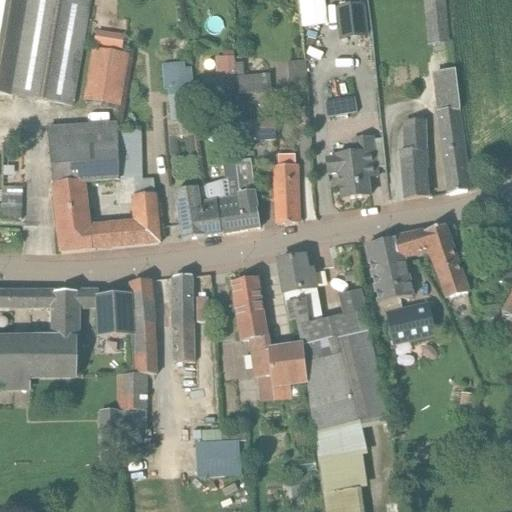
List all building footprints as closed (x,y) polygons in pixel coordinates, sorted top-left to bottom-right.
[(82,0),(28,0),(12,97),(72,108),(90,1),(82,0)] [(326,0),(299,0),(304,29),(330,24),(326,0)] [(423,3),(427,46),(449,44),(445,1),(423,3)] [(337,11),(341,41),(365,37),(361,8),(337,11)] [(95,32),(93,46),(121,50),(123,37),(95,32)] [(120,108),(128,55),(92,50),(84,103),(120,108)] [(237,96),(236,78),(234,78),(232,59),(217,59),(217,82),(210,83),(210,81),(202,82),(203,98),(237,96)] [(290,62),(291,83),(307,82),(306,61),(290,62)] [(191,71),(166,74),(170,114),(185,113),(185,121),(197,120),(191,71)] [(460,112),(455,72),(435,74),(439,113),(438,113),(449,197),(467,193),(466,190),(462,149),(463,149),(458,113),(460,112)] [(236,78),(237,96),(272,93),(272,92),(271,92),(269,76),(236,78)] [(354,99),(324,104),(327,120),(357,115),(354,99)] [(308,109),(298,109),(299,126),(309,125),(308,109)] [(237,143),(276,142),(275,121),(236,122),(237,143)] [(405,124),(405,138),(425,138),(424,123),(405,124)] [(154,196),(134,197),(133,181),(119,182),(118,148),(119,148),(118,132),(118,126),(46,131),(57,223),(88,220),(92,252),(159,246),(154,196)] [(354,155),(336,158),(336,160),(326,161),(328,176),(338,175),(342,201),(369,198),(366,180),(376,179),(372,139),(352,142),(354,155)] [(134,197),(154,196),(153,183),(138,184),(138,180),(138,147),(134,147),(119,148),(118,148),(119,182),(133,181),(134,197)] [(250,161),(235,162),(240,194),(238,194),(245,232),(260,229),(254,192),(250,161)] [(222,236),(245,232),(238,194),(240,194),(235,162),(222,163),(224,180),(206,187),(206,189),(208,202),(216,201),(222,236)] [(278,226),(297,225),(293,168),(274,169),(278,226)] [(427,198),(424,170),(402,172),(406,201),(427,198)] [(0,220),(21,221),(21,187),(1,187),(0,220)] [(173,194),(181,243),(222,236),(216,201),(208,202),(206,189),(173,194)] [(61,255),(92,252),(88,220),(57,223),(61,255)] [(444,230),(445,229),(444,228),(424,235),(411,237),(395,241),(399,260),(430,251),(448,299),(465,294),(444,230)] [(395,241),(365,247),(377,301),(368,304),(373,327),(387,324),(385,316),(402,312),(400,301),(412,298),(405,265),(400,262),(399,260),(395,241)] [(511,273),(511,246),(508,245),(503,244),(494,281),(509,285),(511,273)] [(295,321),(301,349),(306,383),(314,434),(388,417),(362,314),(365,313),(360,293),(338,298),(343,318),(309,326),(307,309),(319,307),(312,272),(307,273),(304,258),(277,263),(285,306),(286,306),(289,323),(295,321)] [(343,273),(344,283),(352,281),(351,272),(343,273)] [(192,325),(192,278),(173,280),(175,364),(195,364),(194,325),(192,325)] [(248,341),(250,355),(268,353),(256,281),(256,280),(232,285),(241,342),(248,341)] [(153,312),(150,284),(150,283),(132,285),(131,285),(132,298),(129,298),(131,337),(130,337),(132,375),(118,376),(118,396),(119,396),(119,412),(120,442),(145,440),(145,376),(156,376),(153,312)] [(76,295),(29,295),(29,311),(51,312),(51,339),(0,338),(0,311),(12,311),(12,295),(0,294),(0,393),(30,393),(30,378),(75,377),(76,312),(76,295)] [(511,295),(502,312),(503,323),(511,345),(511,295)] [(99,338),(130,337),(131,337),(129,298),(98,300),(99,312),(99,338)] [(402,312),(385,316),(387,324),(392,346),(435,336),(429,307),(402,312)] [(484,324),(489,329),(496,329),(500,324),(500,317),(495,313),(489,313),(484,318),(484,324)] [(268,353),(250,355),(253,381),(256,381),(272,380),(273,387),(290,385),(306,383),(301,349),(268,353)] [(478,398),(463,395),(459,419),(475,422),(478,398)] [(120,442),(119,412),(99,413),(99,450),(119,450),(119,442),(120,442)] [(244,430),(220,432),(201,433),(202,445),(211,445),(213,479),(241,477),(239,444),(245,443),(244,430)] [(310,476),(288,478),(291,507),(303,505),(301,487),(311,486),(310,476)]
